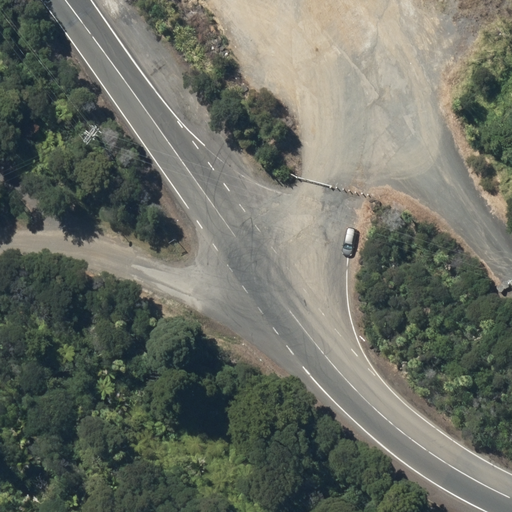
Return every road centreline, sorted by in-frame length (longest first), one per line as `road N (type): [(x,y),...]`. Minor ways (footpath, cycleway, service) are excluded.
road 1 (secondary): [(65,0),(264,278)]
road 2 (secondary): [(264,278),(317,348),(396,428),(511,498)]
road 3 (unclassified): [(0,245),(57,242),(180,288),(264,278)]
